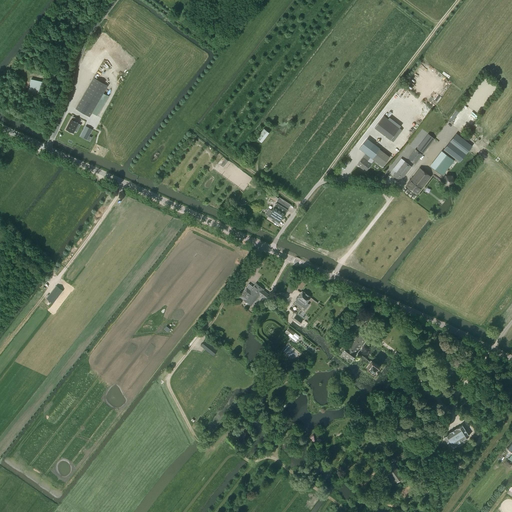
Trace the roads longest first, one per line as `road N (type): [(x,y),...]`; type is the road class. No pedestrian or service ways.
road 1 (tertiary): [(511,358),(47,148)]
road 2 (track): [(204,445),(168,376),(263,246)]
road 3 (track): [(320,181),(458,0)]
road 4 (track): [(124,183),(0,351)]
road 5 (unclassified): [(53,136),(84,42),(115,0)]
road 6 (track): [(217,511),(264,460),(332,501)]
